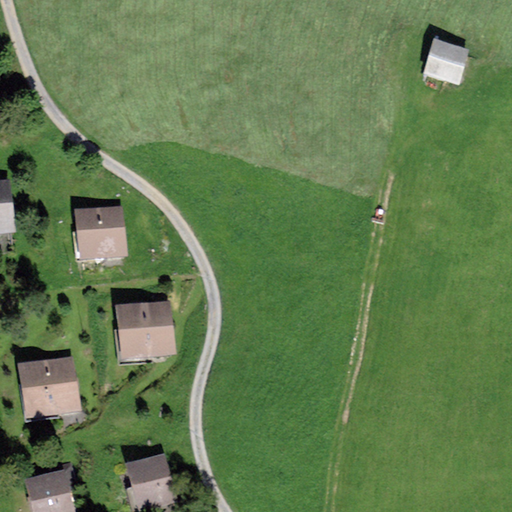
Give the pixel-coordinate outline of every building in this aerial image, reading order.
[(469,54),(435,45),(425,81),(459,91),(469,54)] [(11,194),(0,194),(0,245),(15,245),(11,194)] [(122,212),(74,219),(80,266),(128,259),(122,212)] [(165,308),(116,315),(122,364),(172,358),(165,308)] [(68,368),(16,375),(23,427),(75,419),(68,368)] [(163,460),(125,474),(139,511),(168,511),(181,507),(163,460)] [(69,511),(62,483),(26,492),(31,511),(69,511)]
